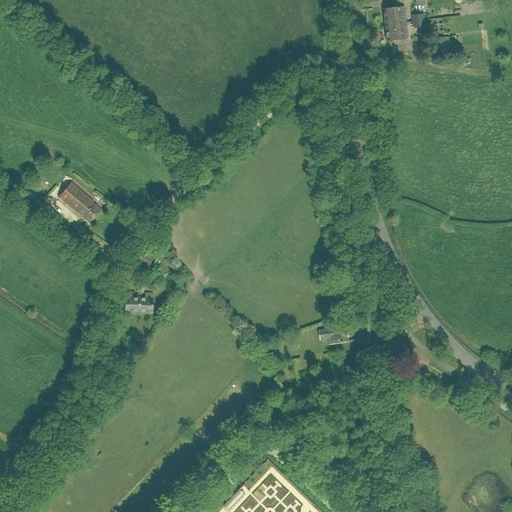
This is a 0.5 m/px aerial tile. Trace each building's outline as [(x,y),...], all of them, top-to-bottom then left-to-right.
[(382,9),(384,24),(406,22),(404,7),(382,9)] [(455,25),(455,17),(445,17),(445,25),(455,25)] [(424,19),(412,21),(413,28),(425,26),(424,19)] [(406,22),(384,24),(386,41),(408,38),(406,22)] [(477,44),(475,33),(465,34),(467,45),(477,44)] [(433,38),(434,53),(451,52),(449,38),(433,38)] [(289,81),(280,88),(284,92),(292,86),(289,81)] [(83,217),(89,223),(101,210),(92,203),(93,202),(70,182),(58,197),(76,213),(79,210),(85,215),(83,217)] [(31,207),(35,211),(35,212),(45,220),(52,212),(38,200),(31,207)] [(141,249),(137,247),(132,256),(136,258),(141,249)] [(154,256),(150,254),(145,263),(149,265),(154,256)] [(125,312),(138,313),(139,297),(133,297),(133,293),(126,292),(125,312)] [(145,298),(139,297),(138,313),(152,313),(153,294),(145,293),(145,298)] [(328,339),(329,344),(347,341),(345,325),(326,328),(326,329),(318,331),(319,340),(328,339)]
